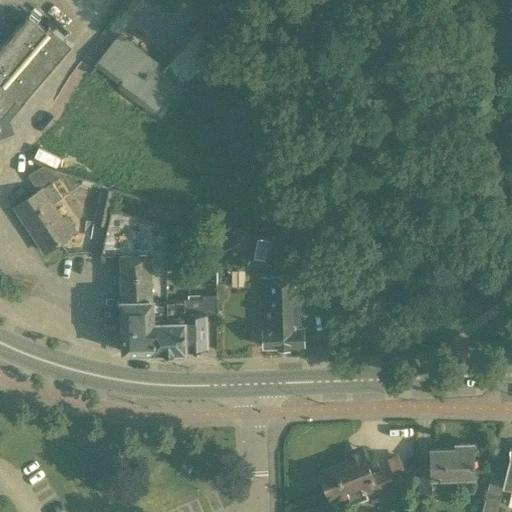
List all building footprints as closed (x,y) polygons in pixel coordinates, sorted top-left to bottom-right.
[(0,48),(0,110),(10,117),(72,45),(49,24),(46,28),(29,14),(0,48)] [(197,24),(162,71),(160,70),(162,67),(120,35),(97,64),(122,83),(120,87),(153,111),(169,90),(178,97),(184,88),(186,89),(200,71),(221,43),(197,24)] [(221,101),(201,72),(191,85),(208,110),(221,101)] [(10,117),(0,110),(0,136),(6,134),(3,125),(10,117)] [(28,175),(38,191),(14,206),(45,252),(58,243),(75,231),(65,217),(62,218),(51,203),(62,197),(52,182),(64,174),(42,166),(28,175)] [(166,297),(165,254),(165,205),(102,186),(94,222),(106,225),(109,208),(111,208),(101,255),(119,255),(120,300),(166,297)] [(269,250),(294,256),(298,241),(273,235),(269,250)] [(184,299),(166,300),(166,321),(156,321),(157,353),(186,352),(186,349),(209,349),(208,312),(217,312),(217,271),(204,271),(204,291),(206,293),(206,295),(188,295),(188,299),(184,299)] [(302,276),(288,277),(291,346),(304,346),(303,327),(302,276)] [(291,346),(288,277),(261,277),(263,347),(291,346)] [(166,321),(166,300),(166,297),(120,300),(122,352),(151,351),(151,353),(157,353),(156,321),(166,321)] [(455,449),(430,449),(431,479),(474,477),(473,444),(455,444),(455,449)] [(491,472),(486,493),(481,511),(496,511),(500,497),(503,487),(511,489),(510,495),(511,495),(511,447),(509,448),(509,458),(506,472),(491,472)] [(381,470),(370,475),(363,453),(319,470),(333,506),(386,486),(387,488),(408,480),(397,452),(377,460),(381,470)]
